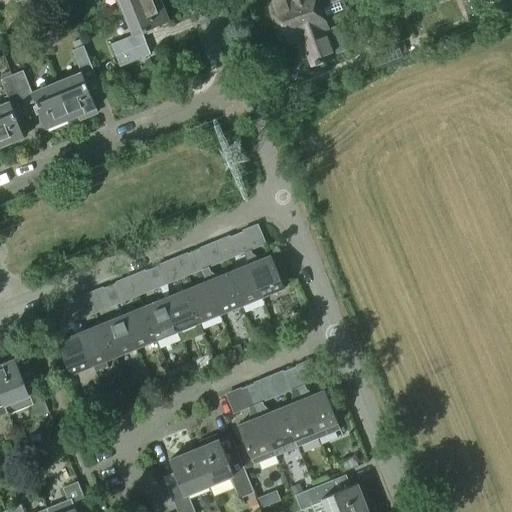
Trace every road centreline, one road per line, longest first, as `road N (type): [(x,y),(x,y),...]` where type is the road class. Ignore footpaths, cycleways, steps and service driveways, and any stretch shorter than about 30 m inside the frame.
road 1 (residential): [(0,318),(284,202)]
road 2 (residential): [(142,488),(123,439),(192,406),(214,385),(335,336)]
road 3 (residential): [(0,194),(235,101)]
road 4 (residential): [(406,511),(335,336)]
road 5 (residential): [(335,336),(284,202)]
